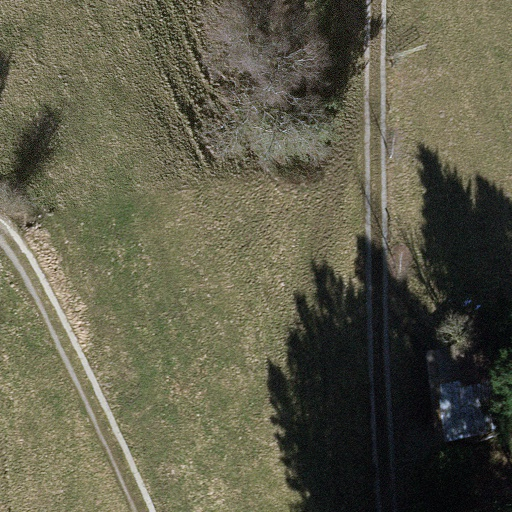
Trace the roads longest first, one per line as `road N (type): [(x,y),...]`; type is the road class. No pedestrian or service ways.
road 1 (track): [(385,511),(375,0)]
road 2 (track): [(0,233),(99,411),(144,511)]
